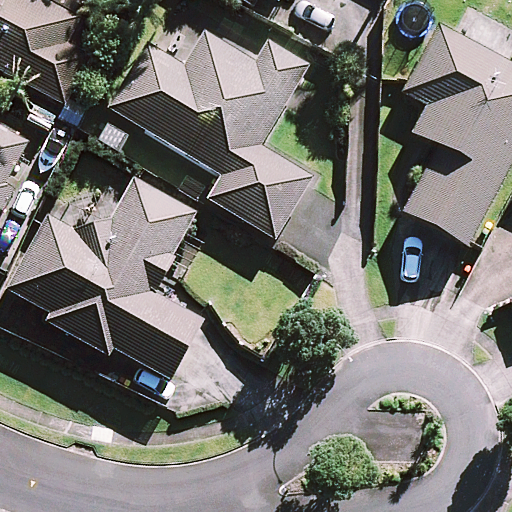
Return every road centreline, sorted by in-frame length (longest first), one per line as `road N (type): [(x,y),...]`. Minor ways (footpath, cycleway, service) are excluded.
road 1 (residential): [(239,508),(289,445),(333,406),(390,373),(419,374),(437,387),(461,416),(464,437),(443,484),(389,511)]
road 2 (residential): [(239,508),(150,504),(0,463)]
